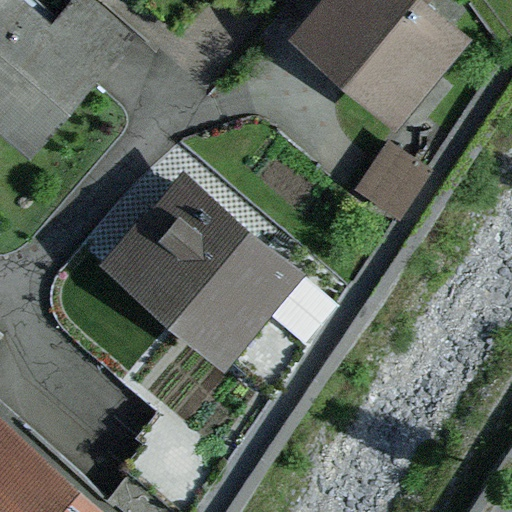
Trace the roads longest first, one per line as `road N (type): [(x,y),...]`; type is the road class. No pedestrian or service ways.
road 1 (residential): [(0,281),(34,264),(184,87)]
road 2 (unknown): [(0,287),(121,424)]
